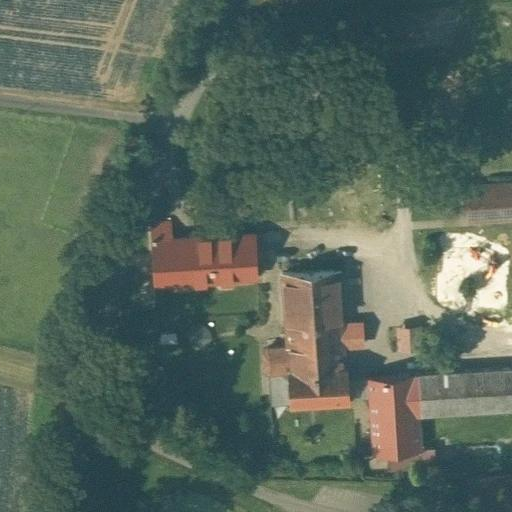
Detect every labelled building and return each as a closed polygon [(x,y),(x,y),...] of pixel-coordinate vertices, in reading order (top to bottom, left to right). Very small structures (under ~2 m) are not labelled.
[(511,179),(472,181),(472,224),(511,223),(511,179)] [(260,312),(255,231),(171,236),(171,220),(151,221),(154,281),(190,280),(193,317),(260,312)] [(337,268),(282,271),(286,345),(266,346),(264,349),(265,367),(268,370),(288,369),(290,400),(349,397),(347,363),(343,363),(343,344),(363,343),(361,322),(341,321),(337,268)] [(201,322),(192,323),(187,331),(188,340),(195,345),(204,343),(210,336),(208,327),(201,322)] [(418,326),(399,326),(400,346),(419,345),(418,326)] [(511,404),(511,367),(370,376),(374,449),(388,447),(390,464),(432,461),(431,447),(418,447),(416,412),(511,404)] [(511,511),(511,472),(461,479),(464,511),(511,511)]
